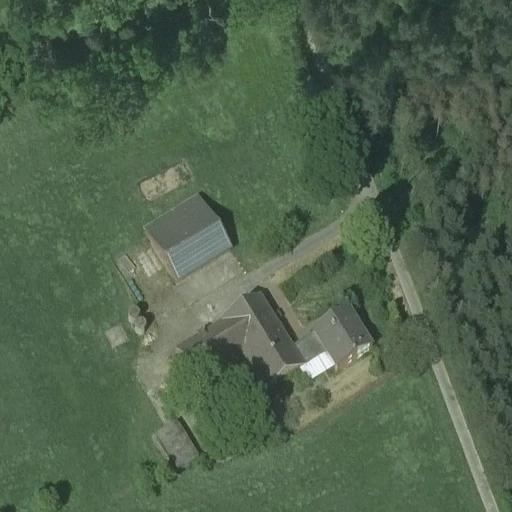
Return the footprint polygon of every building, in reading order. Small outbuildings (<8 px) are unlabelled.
[(330,179),(305,190),(316,219),(339,209),(333,196),(331,192),(336,190),(330,179)] [(199,202),(144,236),(147,241),(176,287),(230,253),(199,202)] [(293,353),(260,301),(220,325),(221,326),(242,360),(264,395),(304,371),(293,353)] [(370,353),(347,316),(313,336),(315,340),(293,353),(304,371),(326,357),(336,374),(370,353)] [(221,326),(175,355),(196,389),(242,360),(221,326)] [(175,428),(156,439),(177,473),(196,462),(175,428)]
